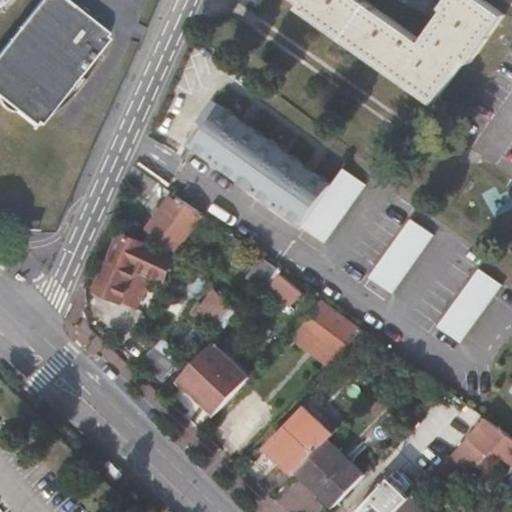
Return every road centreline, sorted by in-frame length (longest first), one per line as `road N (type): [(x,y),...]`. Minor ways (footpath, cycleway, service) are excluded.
road 1 (unclassified): [(17,334),(52,297),(185,0)]
road 2 (tertiary): [(17,334),(201,511)]
